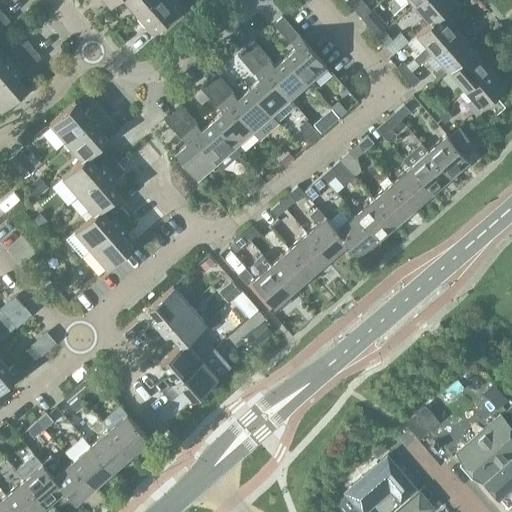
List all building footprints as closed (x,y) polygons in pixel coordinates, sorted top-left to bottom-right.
[(125,0),(137,14),(153,0),(125,0)] [(170,0),(153,0),(137,14),(153,33),(166,21),(171,27),(184,16),(179,10),(170,0)] [(358,0),(346,0),(354,9),(361,3),(358,0)] [(419,0),(414,4),(430,22),(442,11),(443,12),(456,0),(419,0)] [(417,34),(407,42),(417,54),(413,57),(420,65),(433,53),(459,31),(443,12),(442,11),(430,22),(417,34)] [(0,29),(10,21),(3,12),(0,14),(0,29)] [(296,47),(286,56),(308,81),(326,65),(283,16),(274,24),(290,43),(291,42),(296,47)] [(376,20),(369,27),(370,27),(377,36),(384,29),(388,26),(380,17),(376,20)] [(384,29),(377,36),(386,46),(393,39),(384,29)] [(459,31),(433,53),(444,65),(435,73),(440,79),(449,71),(475,49),(459,31)] [(0,77),(34,48),(27,40),(8,56),(9,57),(3,61),(0,57),(0,77)] [(255,40),(247,48),(289,97),(308,81),(286,56),(275,65),(271,60),(272,59),(255,40)] [(34,48),(0,77),(0,108),(1,109),(26,88),(17,77),(22,72),(23,73),(42,57),(34,48)] [(260,78),(249,88),(271,113),(289,97),(247,48),(238,55),(254,74),(255,73),(260,78)] [(449,71),(465,89),(490,67),(475,49),(449,71)] [(397,67),(405,76),(412,70),(404,61),(397,67)] [(490,67),(465,89),(473,98),(467,103),(475,111),(480,107),(481,108),(507,85),(490,67)] [(412,70),(405,76),(413,86),(420,80),(412,70)] [(209,80),(252,129),(262,140),(280,124),(271,113),(249,88),(238,97),(233,92),(234,91),(218,72),(209,80)] [(222,111),(212,120),(234,145),(252,129),(209,80),(201,87),(212,100),(217,107),(218,106),(222,111)] [(446,95),(439,101),(443,106),(450,100),(446,95)] [(428,104),(436,113),(443,106),(439,101),(435,97),(428,104)] [(50,123),(65,141),(105,108),(97,99),(89,106),(90,107),(85,112),(75,100),(50,123)] [(338,100),(330,107),(339,117),(347,110),(338,100)] [(181,104),(173,112),(216,161),(222,168),(240,153),(234,145),(212,120),(201,130),(197,124),(198,123),(181,104)] [(404,104),(394,112),(400,119),(410,111),(404,104)] [(443,106),(436,113),(445,123),(452,117),(443,106)] [(65,141),(82,160),(83,160),(88,156),(108,138),(98,127),(103,123),(104,124),(112,117),(105,108),(65,141)] [(216,161),(173,112),(164,119),(180,138),(181,137),(186,143),(175,152),(197,177),(216,161)] [(400,119),(394,112),(385,121),(391,127),(400,119)] [(313,124),(321,133),(330,125),(322,116),(313,124)] [(313,125),(301,135),(308,144),(320,134),(313,125)] [(446,134),(428,150),(450,176),(469,160),(466,156),(476,147),(459,128),(449,137),(446,134)] [(368,135),(358,144),(364,151),(374,142),(368,135)] [(421,143),(403,158),(409,166),(432,192),(448,178),(450,176),(448,174),(448,173),(428,150),(421,143)] [(364,151),(358,144),(349,152),(355,159),(357,157),(364,151)] [(9,158),(25,177),(36,167),(19,148),(9,158)] [(282,149),(274,156),(283,166),(288,162),(294,157),(287,149),(284,152),(282,149)] [(112,155),(117,162),(123,157),(117,151),(112,155)] [(348,152),(340,159),(355,177),(357,175),(362,171),(357,157),(355,159),(349,152),(348,152)] [(62,177),(79,195),(117,162),(110,153),(102,160),(102,161),(97,166),(88,156),(83,160),(82,160),(62,177)] [(331,168),(322,176),(328,182),(338,174),(347,184),(355,177),(340,159),(331,167),(331,168)] [(79,195),(94,213),(95,214),(101,209),(120,192),(110,181),(116,176),(117,177),(125,171),(117,162),(79,195)] [(409,166),(391,182),(414,208),(432,192),(409,166)] [(40,176),(31,184),(40,195),(50,187),(40,176)] [(259,176),(250,184),(256,190),(263,185),(265,183),(259,176)] [(312,184),(303,192),(311,201),(320,193),(318,191),(328,182),(322,176),(312,184)] [(384,188),(373,198),(396,223),(414,208),(391,182),(387,177),(380,183),(384,188)] [(298,186),(280,202),(286,209),(304,193),(298,186)] [(373,198),(355,213),(377,239),(396,223),(373,198)] [(286,209),(280,202),(270,210),(276,217),(286,209)] [(33,204),(25,211),(32,218),(39,211),(33,204)] [(75,230),(91,249),(129,216),(122,207),(114,214),(115,215),(110,220),(101,209),(95,214),(94,213),(75,230)] [(310,229),(306,233),(310,237),(329,258),(347,242),(348,242),(337,229),(326,216),(325,216),(317,207),(309,214),(317,223),(310,229)] [(349,219),(337,229),(348,242),(347,242),(359,255),(377,239),(355,213),(351,209),(345,214),(349,219)] [(41,213),(33,220),(39,227),(47,220),(41,213)] [(129,216),(91,249),(108,268),(133,246),(123,235),(128,230),(129,231),(137,224),(129,216)] [(253,225),(244,233),(250,240),(259,232),(253,225)] [(250,240),(244,233),(234,241),(240,249),(250,240)] [(306,233),(289,248),(311,274),(329,258),(306,233)] [(289,248),(270,264),(293,290),(311,274),(289,248)] [(261,272),(252,280),(252,281),(273,305),(274,306),(275,305),(279,310),(291,300),(286,295),(293,290),(270,264),(262,254),(252,263),(261,272)] [(37,262),(35,264),(43,273),(49,267),(42,258),(37,262)] [(209,258),(200,267),(205,273),(214,265),(209,258)] [(63,273),(51,283),(52,284),(60,292),(71,282),(63,273)] [(252,281),(247,285),(269,310),(274,306),(273,305),(252,281)] [(232,285),(220,295),(227,304),(239,293),(232,285)] [(144,330),(151,338),(190,305),(173,286),(148,308),(158,319),(153,324),(152,323),(144,330)] [(242,291),(231,301),(239,310),(250,300),(242,291)] [(171,334),(180,345),(185,340),(186,341),(206,323),(190,305),(151,338),(159,347),(167,340),(166,339),(171,334)] [(0,324),(0,339),(15,327),(8,318),(0,324)] [(267,320),(250,334),(258,343),(275,329),(267,320)] [(156,383),(163,392),(202,359),(186,341),(185,340),(180,345),(160,362),(170,373),(165,378),(164,376),(156,383)] [(0,357),(0,389),(40,355),(32,346),(13,362),(14,363),(9,368),(0,357)] [(202,359),(163,392),(171,401),(179,394),(178,393),(183,388),(193,399),(218,378),(202,359)] [(83,381),(73,390),(79,397),(89,388),(83,381)] [(79,397),(73,390),(64,398),(70,405),(79,397)] [(499,390),(489,398),(497,406),(506,398),(499,390)] [(406,422),(419,437),(439,419),(426,404),(406,422)] [(450,451),(478,483),(511,453),(511,423),(499,409),(450,451)] [(47,413),(37,421),(43,428),(53,420),(47,413)] [(127,413),(108,429),(130,455),(149,439),(139,427),(127,413)] [(43,428),(37,421),(28,429),(34,436),(43,428)] [(108,429),(90,445),(112,471),(130,455),(108,429)] [(90,445),(71,461),(94,487),(112,471),(90,445)] [(33,455),(14,471),(22,480),(45,506),(63,490),(41,464),(33,455)] [(50,456),(41,464),(63,490),(75,503),(94,487),(71,461),(61,469),(50,456)] [(511,457),(484,481),(503,503),(511,495),(511,457)] [(387,458),(345,494),(357,509),(359,511),(361,511),(403,477),(387,458)] [(22,480),(5,495),(19,511),(37,511),(45,506),(22,480)] [(427,511),(434,506),(418,489),(391,511),(427,511)] [(345,494),(334,502),(342,511),(353,511),(357,509),(345,494)] [(19,511),(5,495),(0,499),(0,511),(19,511)]
